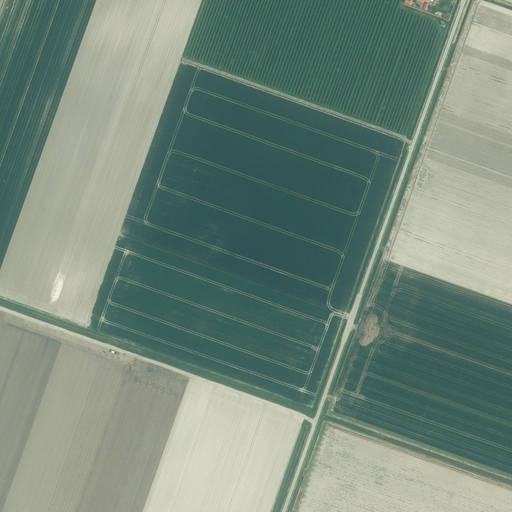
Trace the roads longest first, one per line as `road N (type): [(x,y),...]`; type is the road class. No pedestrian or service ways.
road 1 (unclassified): [(283,511),(463,0)]
road 2 (track): [(314,421),(0,308)]
